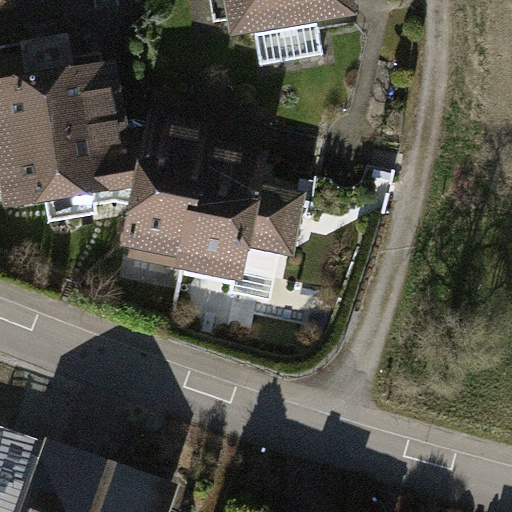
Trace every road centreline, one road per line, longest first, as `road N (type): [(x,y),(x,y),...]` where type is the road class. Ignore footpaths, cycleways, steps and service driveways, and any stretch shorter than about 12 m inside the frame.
road 1 (residential): [(511,487),(190,397),(0,327)]
road 2 (track): [(339,442),(428,102),(438,0)]
